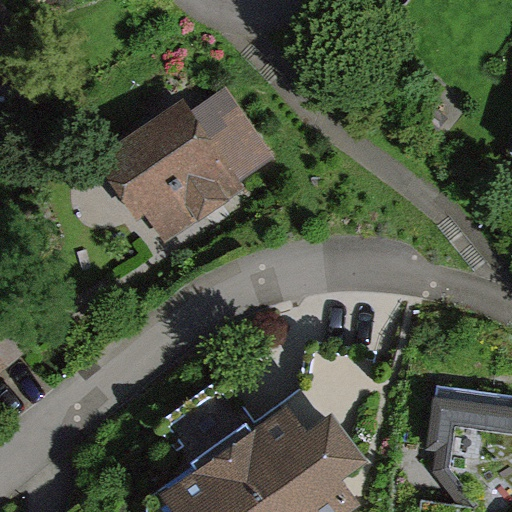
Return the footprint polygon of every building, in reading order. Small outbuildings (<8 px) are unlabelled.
[(0,0),(0,90),(35,66),(6,26),(14,19),(0,0)] [(236,110),(217,123),(200,99),(112,159),(167,240),(275,166),(236,110)] [(0,381),(32,357),(0,315),(0,381)] [(323,353),(305,371),(335,401),(353,383),(323,353)] [(511,511),(511,398),(442,389),(432,464),(469,511),(511,511)] [(351,511),(366,502),(348,476),(376,457),(344,410),(317,428),(301,403),(167,491),(180,511),(351,511)]
